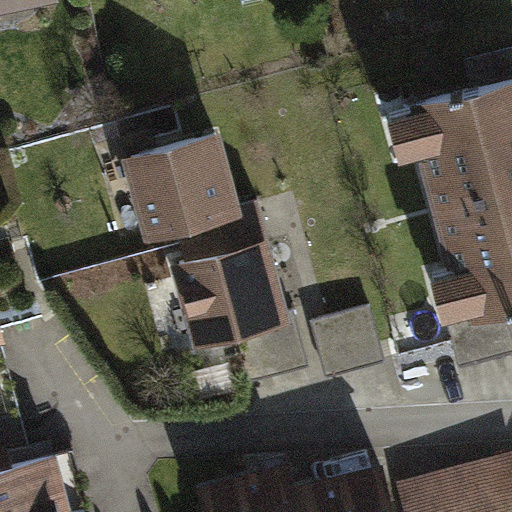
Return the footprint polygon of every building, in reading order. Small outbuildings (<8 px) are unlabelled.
[(511,46),(469,59),(475,80),(413,98),(475,311),(450,318),(463,360),(511,346),(511,46)] [(213,127),(132,149),(152,222),(233,200),(213,127)] [(265,237),(186,258),(204,327),(239,318),(254,375),(309,360),(294,304),(284,306),(265,237)] [(371,302),(315,317),(329,371),(386,356),(371,302)] [(0,319),(0,410),(13,406),(0,358),(0,326),(2,326),(0,319)] [(0,447),(23,442),(15,410),(0,413),(0,447)] [(511,447),(461,462),(475,511),(482,511),(511,503),(511,447)] [(49,453),(0,466),(0,511),(51,511),(65,509),(49,453)] [(304,511),(297,485),(291,460),(204,484),(212,511),(304,511)] [(397,511),(383,462),(297,485),(304,511),(397,511)] [(475,511),(461,462),(403,478),(412,511),(475,511)]
